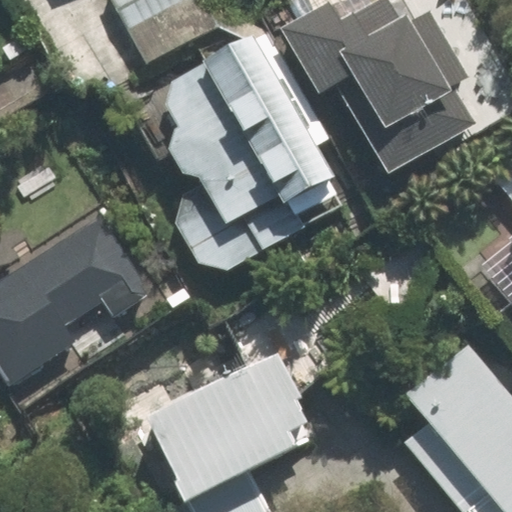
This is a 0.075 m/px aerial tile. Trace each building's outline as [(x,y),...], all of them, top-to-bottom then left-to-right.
[(186,8),(181,0),(97,0),(122,44),(186,8)] [(271,39),(308,107),(337,92),(349,114),(338,120),(373,186),(467,135),(448,100),(465,91),(415,0),(391,0),(362,16),(352,0),(276,0),(291,28),(271,39)] [(138,104),(211,238),(263,209),(270,221),(326,191),(245,45),(138,104)] [(511,162),(486,182),(511,216),(511,240),(498,251),(511,269),(511,279),(496,291),(511,312),(511,162)] [(54,333),(132,278),(92,220),(0,284),(0,382),(8,393),(67,352),(54,333)] [(511,511),(511,410),(466,347),(389,403),(430,459),(415,470),(445,511),(511,511)] [(179,511),(181,511),(180,511),(260,511),(245,482),(303,454),(259,366),(130,430),(170,511),(179,511)]
